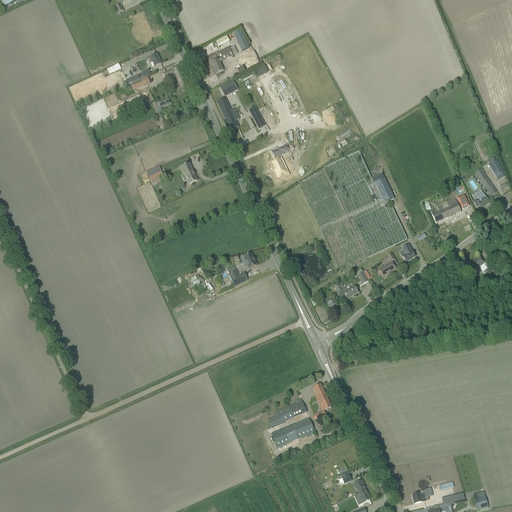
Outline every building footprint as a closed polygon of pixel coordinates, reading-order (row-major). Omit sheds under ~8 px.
[(115,8),(118,14),(123,11),(121,5),(115,8)] [(239,31),(231,35),(248,71),(256,67),(239,31)] [(218,47),(229,42),(227,37),(216,41),(218,47)] [(222,58),(211,63),(216,75),(223,71),(220,63),(233,56),(230,49),(229,48),(219,53),(222,58)] [(152,62),(155,67),(162,64),(157,55),(150,58),(151,58),(147,60),(146,60),(147,61),(149,64),(152,62)] [(118,64),(106,70),(109,75),(121,69),(118,64)] [(172,69),(162,74),(164,79),(168,77),(174,74),(176,80),(179,86),(174,89),(176,93),(182,90),(188,87),(183,77),(178,66),(172,69)] [(276,67),(252,80),(276,124),(300,111),(276,67)] [(140,76),(141,80),(144,78),(144,77),(151,73),(149,69),(142,72),(142,74),(140,76)] [(147,78),(131,85),(132,87),(133,89),(134,90),(150,83),(147,78)] [(220,88),(223,93),(235,86),(232,81),(220,88)] [(121,103),(128,99),(125,94),(119,97),(121,100),(120,101),(121,103)] [(158,102),(161,108),(170,104),(167,97),(158,102)] [(217,103),(231,132),(238,128),(236,122),(240,120),(235,109),(231,111),(226,99),(217,103)] [(249,111),(259,129),(266,126),(256,107),(249,111)] [(276,162),(272,164),(278,178),(287,174),(281,160),(280,160),(279,157),(288,153),(285,146),(272,153),(274,159),(275,159),(276,162)] [(300,184),(342,275),(367,261),(367,259),(407,240),(390,202),(394,200),(382,174),(372,179),(359,152),(324,168),(325,170),(300,184)] [(491,169),(495,177),(502,173),(496,162),(489,165),(491,169)] [(181,168),(189,185),(197,181),(190,165),(181,168)] [(478,178),(491,197),(497,193),(481,170),(475,174),(478,178)] [(149,177),(153,185),(165,179),(161,171),(149,177)] [(479,206),(481,209),(489,203),(482,193),(474,199),(475,200),(472,202),(476,208),(479,206)] [(469,206),(464,195),(457,199),(462,210),(469,206)] [(431,213),(436,224),(461,213),(455,200),(446,204),(447,205),(442,207),(438,208),(440,212),(434,214),(433,212),(431,213)] [(417,238),(420,242),(426,238),(424,234),(417,238)] [(403,257),(407,263),(415,257),(411,250),(408,245),(402,250),(406,256),(403,257)] [(381,261),(382,263),(389,259),(391,263),(395,260),(392,254),(381,261)] [(246,256),(240,258),(242,263),(245,262),(247,265),(249,270),(257,266),(252,255),(247,257),(246,256)] [(469,265),(472,269),(474,272),(480,268),(483,273),(484,273),(492,285),(492,286),(496,283),(487,269),(488,268),(485,264),(484,264),(482,262),(480,258),(469,265)] [(380,271),(383,277),(396,269),(392,263),(380,271)] [(230,275),(235,287),(248,281),(244,274),(238,277),(236,272),(230,275)] [(363,272),(357,276),(363,285),(368,282),(365,277),(363,273),(363,272)] [(502,272),(495,276),(499,281),(506,277),(502,272)] [(194,289),(201,286),(198,276),(191,278),(194,289)] [(222,279),(216,282),(220,288),(225,286),(222,279)] [(354,287),(348,291),(347,289),(338,295),(342,301),(347,298),(348,300),(358,293),(354,287)] [(324,305),(327,309),(334,305),(331,301),(324,305)] [(321,385),(313,389),(320,402),(318,403),(323,412),(324,411),(332,408),(321,385)] [(268,421),(271,428),(283,423),(283,422),(302,415),(306,413),(301,400),(295,402),(296,404),(289,406),(291,411),(280,416),(268,421)] [(289,406),(278,411),(280,416),(291,411),(289,406)] [(272,434),(278,449),(315,433),(309,418),(272,434)] [(340,476),(344,484),(351,481),(346,472),(340,476)] [(354,485),(358,494),(366,491),(361,482),(354,485)] [(416,495),(412,496),(415,505),(419,503),(422,503),(422,502),(426,501),(429,500),(427,490),(425,490),(425,491),(415,493),(416,495)] [(358,494),(363,503),(370,500),(366,491),(358,494)] [(485,496),(474,499),(478,511),(489,508),(485,496)]
